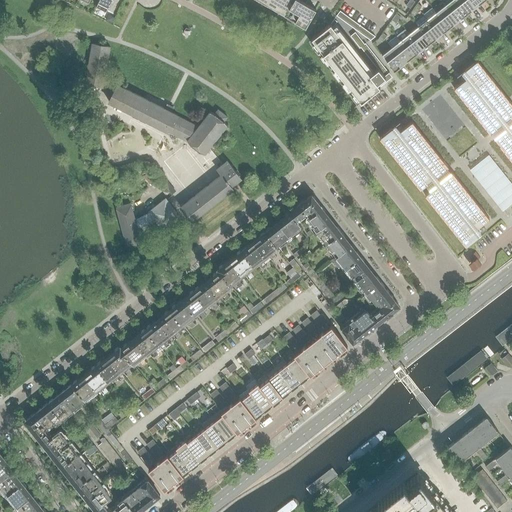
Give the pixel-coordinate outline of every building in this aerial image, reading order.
[(98,0),(95,7),(105,12),(111,0),(98,0)] [(268,0),(266,5),(275,10),(281,0),(268,0)] [(281,0),(275,10),(285,15),(293,0),(281,0)] [(299,0),(293,0),(285,15),(295,21),(305,3),(301,1),(299,0)] [(454,0),(451,0),(444,5),(457,21),(466,14),(454,0)] [(469,0),(454,0),(466,14),(475,7),(469,0)] [(314,9),(309,6),(305,3),(295,21),(305,27),(313,13),(315,9),(314,9)] [(448,28),(457,21),(444,5),(435,12),(448,28)] [(435,12),(426,19),(439,35),(448,28),(435,12)] [(430,42),(439,35),(426,19),(417,27),(430,42)] [(381,71),(378,67),(377,68),(370,74),(333,27),(330,24),(311,39),(361,101),(380,86),(379,86),(391,76),(388,73),(389,73),(388,73),(384,76),(381,71)] [(421,49),(430,42),(417,27),(409,34),(421,49)] [(409,34),(400,41),(412,57),(421,49),(409,34)] [(403,64),(412,57),(400,41),(391,48),(403,64)] [(226,126),(223,121),(227,117),(217,109),(213,114),(209,112),(197,126),(170,112),(172,110),(165,107),(165,110),(110,82),(104,80),(109,47),(91,44),(88,58),(87,58),(86,63),(87,64),(85,78),(83,78),(83,83),(84,84),(84,85),(102,88),(103,86),(108,87),(114,90),(108,102),(168,132),(168,133),(174,135),(186,141),(198,151),(203,154),(226,126)] [(381,55),(394,71),(403,64),(391,48),(381,55)] [(464,70),(505,121),(511,116),(511,115),(511,104),(477,60),(464,70)] [(461,72),(466,78),(502,124),(490,134),(492,137),(494,139),(507,129),(511,136),(511,129),(510,127),(511,125),(511,116),(505,121),(464,70),(461,72)] [(490,134),(502,124),(466,78),(453,88),(490,134)] [(435,177),(448,167),(412,121),(399,131),(435,177)] [(394,125),(391,128),(432,179),(427,184),(429,187),(431,190),(437,185),(478,236),(481,234),(476,228),(440,183),(452,173),(450,170),(448,167),(435,177),(399,131),(394,125)] [(432,179),(391,128),(379,138),(420,189),(427,184),(432,179)] [(511,161),(511,136),(507,129),(494,139),(511,161)] [(502,210),(511,202),(511,181),(489,152),(470,167),(502,210)] [(231,186),(240,179),(227,161),(216,169),(221,175),(180,207),(190,221),(232,188),(231,186)] [(476,228),(477,227),(489,218),(452,173),(440,183),(476,228)] [(465,246),(478,236),(437,185),(431,190),(424,195),(465,246)] [(305,213),(308,217),(321,207),(313,196),(309,196),(291,210),(297,219),(305,213)] [(161,229),(178,216),(165,199),(147,212),(149,214),(145,217),(142,220),(137,222),(135,222),(130,204),(115,208),(127,251),(142,247),(137,227),(141,226),(142,229),(147,227),(146,224),(150,221),(153,220),(161,229)] [(309,236),(316,231),(331,219),(321,207),(308,217),(307,218),(312,223),(311,224),(313,227),(307,233),(309,236)] [(289,212),(276,222),(288,237),(299,228),(300,225),(289,212)] [(316,231),(326,243),(341,232),(331,219),(316,231)] [(264,232),(275,247),(288,237),(276,222),(264,232)] [(264,232),(252,241),(265,257),(267,255),(271,260),(276,256),(272,251),(276,248),(275,247),(264,232)] [(326,243),(336,256),(350,244),(341,232),(326,243)] [(240,250),(253,266),(257,263),(261,268),(266,264),(262,259),(265,257),(252,241),(240,250)] [(341,262),(345,268),(360,257),(350,244),(336,256),(332,259),(337,265),(341,262)] [(240,250),(229,259),(241,275),(244,273),(248,279),(252,275),(249,270),(253,266),(240,250)] [(484,261),(478,252),(475,253),(477,256),(468,261),(473,268),(484,261)] [(352,283),(355,281),(370,269),(360,257),(345,268),(350,274),(347,277),(352,283)] [(242,283),(238,278),(241,275),(229,259),(217,269),(230,285),(234,282),(238,286),(242,283)] [(380,281),(376,277),(370,269),(355,281),(365,293),(380,281)] [(217,271),(205,281),(218,297),(220,295),(224,300),(229,296),(225,291),(230,288),(217,271)] [(286,281),(289,285),(299,277),(296,273),(286,281)] [(193,290),(206,306),(210,303),(214,308),(219,304),(215,299),(218,297),(205,281),(193,290)] [(376,305),(377,304),(389,294),(380,281),(365,293),(369,299),(371,298),(376,305)] [(283,283),(273,291),(276,295),(286,287),(283,283)] [(193,290),(181,299),(194,315),(197,313),(201,318),(206,315),(202,310),(206,306),(193,290)] [(266,303),(276,295),(273,291),(263,299),(266,303)] [(334,297),(329,301),(332,305),(343,296),(340,292),(334,297)] [(398,305),(389,294),(377,304),(380,308),(373,314),(379,322),(397,308),(398,305)] [(195,323),(191,318),(194,315),(181,299),(170,308),(168,310),(181,326),(183,324),(187,321),(191,326),(195,323)] [(253,307),(250,310),(253,313),(262,306),(260,302),(253,307)] [(168,310),(156,319),(169,336),(172,333),(176,338),(180,335),(176,330),(181,326),(168,310)] [(375,325),(376,323),(377,323),(367,310),(365,310),(353,319),(364,333),(371,327),(373,327),(375,325)] [(248,311),(238,319),(241,323),(251,315),(248,311)] [(144,329),(157,345),(162,341),(166,346),(170,343),(166,338),(169,336),(156,319),(144,329)] [(357,340),(357,338),(364,333),(353,319),(340,329),(352,344),(357,340)] [(235,322),(225,330),(228,333),(238,325),(235,322)] [(331,326),(312,340),(328,360),(347,346),(331,326)] [(144,329),(133,338),(145,354),(149,352),(152,356),(157,353),(153,348),(157,345),(144,329)] [(218,341),(228,333),(225,330),(215,338),(218,341)] [(511,331),(490,349),(495,355),(511,341),(511,331)] [(146,361),(143,356),(145,354),(133,338),(121,347),(134,363),(139,360),(142,364),(146,361)] [(201,348),(204,352),(214,344),(211,340),(201,348)] [(309,375),(328,360),(312,340),(293,355),(295,357),(309,375)] [(119,347),(107,356),(119,372),(122,369),(126,374),(131,371),(127,366),(131,363),(119,347)] [(193,361),(203,353),(200,349),(190,358),(193,361)] [(478,355),(442,383),(448,391),(484,362),(478,355)] [(107,356),(95,365),(108,381),(112,377),(116,382),(121,379),(117,374),(119,372),(107,356)] [(295,357),(287,363),(301,382),(309,375),(295,357)] [(176,368),(179,372),(189,364),(186,360),(176,368)] [(277,371),(291,389),(301,382),(287,363),(284,360),(276,365),(274,367),(277,371)] [(95,365),(83,374),(96,390),(99,388),(102,393),(107,389),(103,384),(108,381),(95,365)] [(493,366),(488,371),(491,375),(497,371),(493,366)] [(179,372),(176,368),(166,376),(169,380),(179,372)] [(283,396),(291,389),(277,371),(272,374),(268,378),(283,396)] [(83,374),(71,384),(84,399),(88,396),(92,401),(97,397),(93,393),(96,390),(83,374)] [(257,383),(273,404),(283,396),(268,378),(265,374),(256,382),(257,383)] [(149,382),(153,387),(157,383),(153,378),(149,382)] [(156,390),(166,382),(163,379),(157,383),(153,387),(156,390)] [(248,391),(250,392),(264,411),(273,404),(257,383),(248,391)] [(71,384),(60,393),(72,409),(84,399),(71,384)] [(144,399),(154,391),(151,387),(141,395),(144,399)] [(250,392),(241,399),(256,417),(264,411),(250,392)] [(60,393),(48,402),(60,418),(72,409),(60,393)] [(237,432),(256,417),(241,399),(240,397),(221,412),(237,432)] [(121,418),(141,402),(138,398),(128,406),(125,403),(117,409),(120,412),(117,414),(121,418)] [(48,402),(36,412),(47,426),(53,421),(54,423),(60,418),(48,402)] [(220,410),(211,417),(228,439),(237,432),(221,412),(220,410)] [(26,423),(42,443),(52,435),(50,433),(48,435),(43,429),(47,426),(36,412),(26,419),(26,423)] [(479,446),(497,431),(486,416),(448,446),(459,461),(460,461),(470,473),(473,470),(463,458),(475,449),(483,459),(487,456),(479,446)] [(107,428),(118,420),(115,417),(105,424),(100,418),(96,421),(115,446),(118,443),(107,428)] [(218,447),(228,439),(211,417),(201,425),(204,428),(218,447)] [(89,427),(97,438),(100,436),(100,434),(92,424),(89,427)] [(97,438),(89,427),(85,430),(94,441),(97,438)] [(218,447),(204,428),(195,435),(210,454),(218,447)] [(42,443),(51,455),(68,441),(63,435),(62,436),(58,430),(52,435),(42,443)] [(384,430),(347,460),(353,467),(390,438),(384,430)] [(201,460),(210,454),(195,435),(187,442),(201,460)] [(106,449),(103,446),(99,440),(95,443),(102,452),(106,449)] [(201,460),(187,442),(185,440),(175,448),(177,450),(191,468),(201,460)] [(61,467),(78,453),(68,441),(51,455),(61,467)] [(108,451),(112,448),(107,442),(103,446),(106,449),(108,451)] [(92,445),(85,451),(89,456),(97,449),(94,445),(92,445)] [(511,449),(510,447),(508,448),(485,466),(488,470),(499,462),(507,473),(497,481),(500,485),(510,477),(511,479),(511,449)] [(113,457),(117,454),(112,448),(108,451),(113,457)] [(106,449),(102,452),(109,460),(113,457),(108,451),(106,449)] [(132,460),(123,449),(120,452),(128,463),(132,460)] [(191,468),(177,450),(168,456),(183,475),(191,468)] [(62,469),(76,486),(93,473),(85,463),(79,456),(78,453),(61,467),(62,469)] [(113,457),(121,468),(125,465),(117,454),(113,457)] [(164,490),(183,475),(168,456),(167,454),(148,469),(164,490)] [(0,478),(12,469),(2,457),(0,458),(0,478)] [(113,457),(109,460),(118,471),(121,468),(113,457)] [(339,466),(304,493),(310,501),(345,473),(339,466)] [(12,469),(0,478),(0,485),(7,494),(22,482),(12,469)] [(115,472),(113,470),(103,477),(106,481),(115,475),(115,472)] [(448,511),(416,471),(364,511),(409,511),(411,511),(448,511)] [(85,498),(102,485),(93,473),(76,486),(85,498)] [(135,488),(148,504),(160,495),(153,486),(147,479),(135,488)] [(31,494),(22,482),(7,494),(16,506),(31,494)] [(95,510),(103,503),(103,504),(106,501),(111,497),(107,492),(108,491),(102,485),(85,498),(95,510)] [(123,498),(134,511),(138,511),(148,504),(135,488),(123,498)] [(16,506),(20,511),(34,511),(41,507),(31,494),(16,506)] [(119,504),(113,509),(115,511),(134,511),(123,498),(118,502),(119,504)] [(295,500),(279,511),(295,511),(301,508),(295,500)] [(95,510),(96,511),(108,511),(110,511),(105,505),(107,503),(106,501),(103,504),(103,503),(95,510)]
